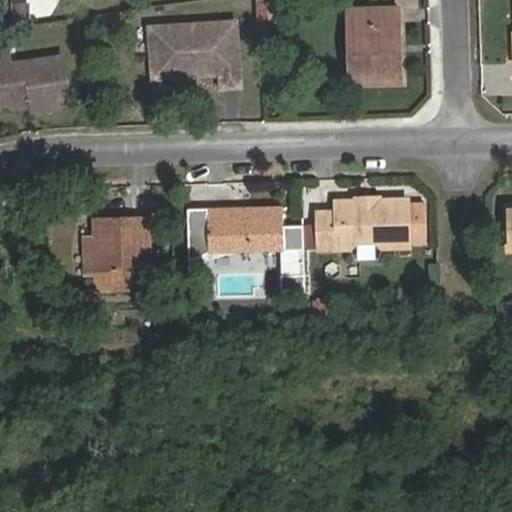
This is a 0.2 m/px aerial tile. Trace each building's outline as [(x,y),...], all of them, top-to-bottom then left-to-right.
[(30,0),(15,0),(16,10),(31,10),(30,0)] [(255,0),(257,29),(277,28),(276,0),(255,0)] [(399,8),(348,9),(350,62),(360,61),(361,84),(402,83),(401,61),(395,61),(395,46),(401,46),(399,8)] [(236,23),(151,28),(154,68),(197,65),(197,75),(222,74),(223,88),(240,87),(236,23)] [(7,45),(0,44),(0,100),(8,100),(12,96),(26,95),(27,109),(65,107),(62,57),(8,60),(7,45)] [(197,65),(154,68),(155,78),(197,75),(197,65)] [(408,199),(380,200),(377,205),(359,205),(356,200),(336,201),(337,211),(318,212),(319,250),(351,249),(358,242),(376,241),(383,248),(410,247),(410,244),(409,216),(409,211),(408,204),(408,199)] [(209,252),(285,250),(283,207),(208,209),(209,252)] [(409,211),(409,216),(410,244),(427,243),(426,210),(409,211)] [(95,236),(97,292),(151,290),(149,216),(104,217),(104,227),(95,236)] [(334,298),(318,299),(318,316),(335,315),(334,298)] [(511,304),(500,305),(501,317),(511,316),(511,304)] [(173,308),(155,308),(156,323),(173,323),(173,308)]
